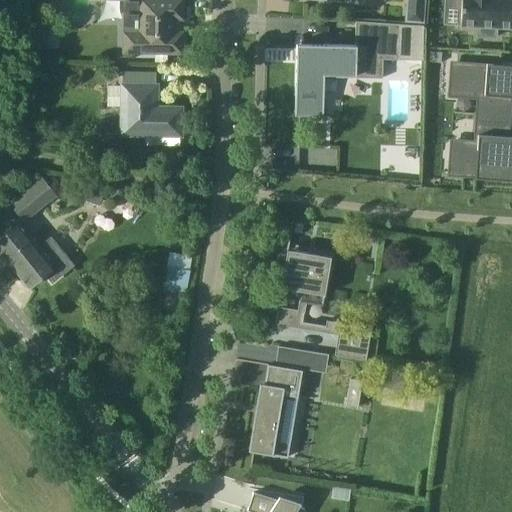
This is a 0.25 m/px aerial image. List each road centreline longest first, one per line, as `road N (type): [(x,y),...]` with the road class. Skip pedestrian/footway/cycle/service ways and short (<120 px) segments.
road 1 (unclassified): [(172,486),(221,192),(226,0)]
road 2 (unclassified): [(170,511),(0,300)]
